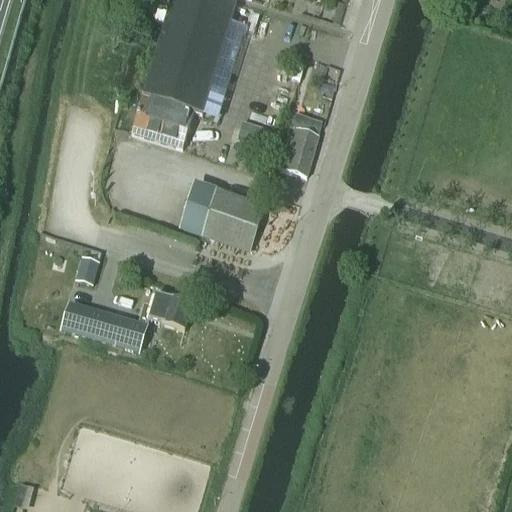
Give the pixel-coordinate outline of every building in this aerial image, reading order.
[(203,0),(173,0),(143,102),(194,117),(202,120),(235,10),(203,0)] [(194,117),(143,102),(132,138),(183,154),(194,117)] [(307,184),(320,143),(292,134),(279,176),(307,184)] [(247,253),(259,212),(195,192),(182,233),(247,253)] [(193,310),(170,303),(157,299),(156,299),(149,325),(150,325),(162,328),(186,335),(193,310)] [(69,307),(61,336),(139,358),(147,329),(69,307)]
